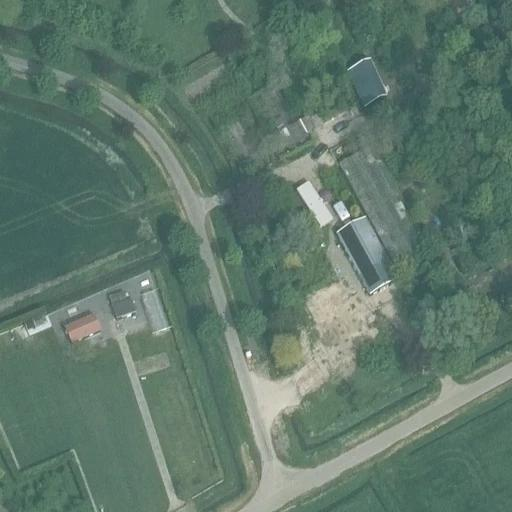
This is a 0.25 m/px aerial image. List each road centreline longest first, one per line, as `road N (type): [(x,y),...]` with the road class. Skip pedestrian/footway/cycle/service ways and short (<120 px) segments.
road 1 (unclassified): [(280,491),(194,207),(162,148),(111,101),(0,59)]
road 2 (unclassified): [(280,491),(511,366)]
